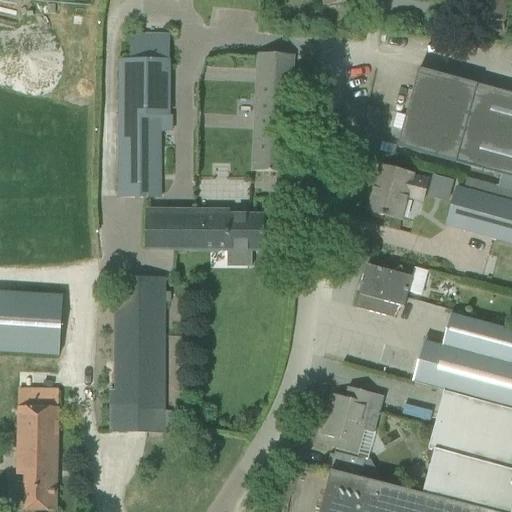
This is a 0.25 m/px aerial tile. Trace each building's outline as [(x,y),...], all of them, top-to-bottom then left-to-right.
[(504,21),(504,0),(474,0),(474,20),(504,21)] [(131,62),(116,63),(118,197),(161,199),(160,133),(160,117),(170,117),(169,34),(131,35),(131,62)] [(293,56),(273,55),(258,55),(253,173),(267,173),(287,174),(293,56)] [(511,95),(418,70),(397,147),(511,178),(511,95)] [(367,212),(387,218),(402,222),(408,200),(423,204),(428,184),(413,180),(414,176),(399,172),(380,167),(367,212)] [(0,264),(75,264),(75,179),(0,179),(0,264)] [(511,203),(458,189),(447,228),(511,245),(511,203)] [(145,210),(145,215),(145,252),(263,252),(263,216),(202,215),(202,211),(145,210)] [(354,309),(392,319),(399,307),(403,309),(408,293),(420,296),(426,272),(414,269),(411,278),(366,266),(361,285),(363,286),(357,308),(355,307),(354,309)] [(108,433),(163,433),(163,279),(114,279),(114,391),(108,391),(108,433)] [(0,355),(58,358),(62,298),(0,294),(0,355)] [(423,343),(412,385),(444,393),(511,411),(511,331),(452,315),(443,348),(423,343)] [(331,396),(320,436),(334,439),(331,449),(350,454),(354,438),(361,440),(363,432),(374,435),(382,403),(383,398),(373,395),(348,389),(345,399),(331,396)] [(58,391),(38,391),(18,391),(16,474),(24,474),(24,511),(55,511),(58,391)] [(511,511),(511,411),(444,393),(428,451),(437,454),(435,462),(425,468),(431,478),(428,487),(426,493),(495,511),(498,511),(511,511)] [(498,511),(495,511),(426,493),(331,468),(320,511),(498,511)] [(420,471),(407,479),(412,489),(426,482),(420,471)]
